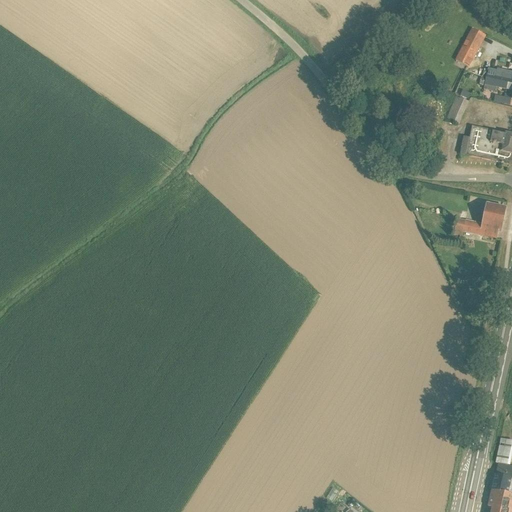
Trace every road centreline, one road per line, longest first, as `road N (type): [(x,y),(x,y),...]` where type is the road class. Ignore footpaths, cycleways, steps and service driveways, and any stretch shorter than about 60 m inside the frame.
road 1 (unclassified): [(511,180),(421,175),(395,164),(292,43),(242,0)]
road 2 (primary): [(464,511),(511,295)]
